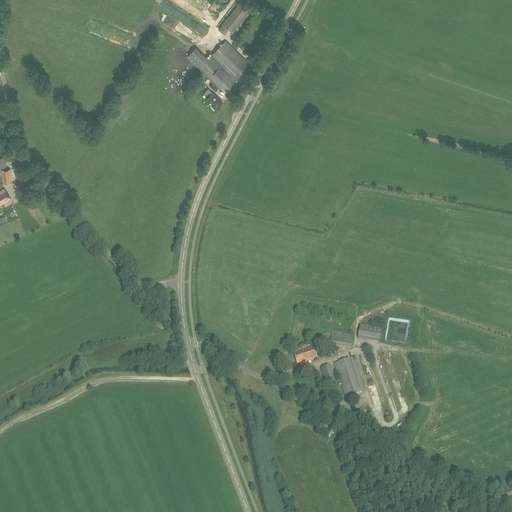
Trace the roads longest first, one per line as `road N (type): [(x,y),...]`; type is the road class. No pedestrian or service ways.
road 1 (unclassified): [(491,501),(207,347),(187,344)]
road 2 (secondary): [(181,282),(197,199),(297,0)]
road 3 (unclassified): [(181,282),(135,279),(16,149)]
road 4 (track): [(0,431),(99,380),(197,379)]
road 5 (unclassified): [(16,149),(1,69),(3,0)]
road 6 (secondary): [(197,379),(248,511)]
